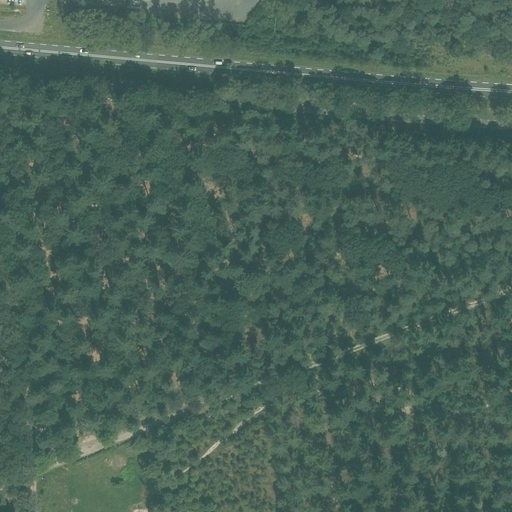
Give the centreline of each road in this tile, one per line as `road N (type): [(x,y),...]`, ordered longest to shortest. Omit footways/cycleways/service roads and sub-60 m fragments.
road 1 (unclassified): [(0,77),(511,123)]
road 2 (primary): [(511,91),(0,47)]
road 3 (track): [(30,471),(511,293)]
road 4 (track): [(30,471),(0,236)]
